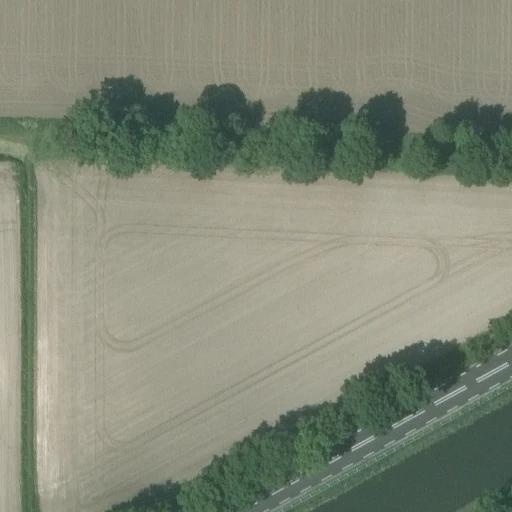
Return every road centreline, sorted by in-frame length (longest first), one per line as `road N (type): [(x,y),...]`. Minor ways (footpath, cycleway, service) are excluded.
road 1 (track): [(0,138),(511,164)]
road 2 (primary): [(241,511),(511,364)]
